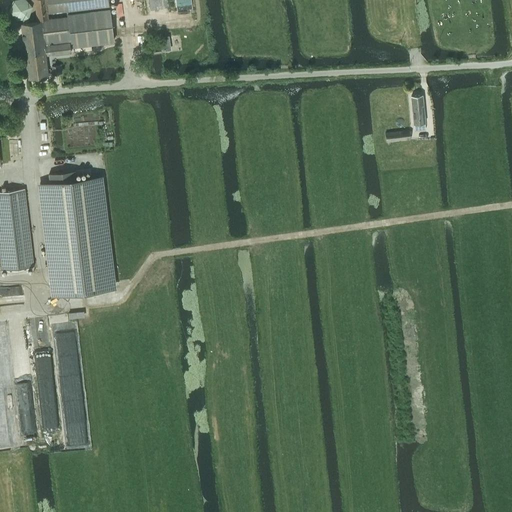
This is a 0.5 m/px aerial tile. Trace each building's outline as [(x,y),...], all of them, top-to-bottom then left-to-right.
[(12,0),(9,11),(17,20),(28,18),(29,17),(32,7),(26,0),(12,0)] [(33,0),(37,21),(21,23),(28,78),(49,75),(47,64),(46,55),(71,52),(70,43),(50,45),(49,44),(73,41),(73,46),(114,41),(110,12),(108,0),(33,0)] [(163,51),(171,50),(169,35),(161,36),(163,51)] [(423,96),(412,96),(414,124),(425,123),(423,96)] [(386,133),(387,141),(387,142),(411,139),(410,130),(386,133)] [(50,182),(40,183),(53,295),(114,288),(100,175),(75,179),(74,171),(49,174),(50,182)] [(24,188),(0,191),(0,255),(2,270),(34,266),(24,188)]
